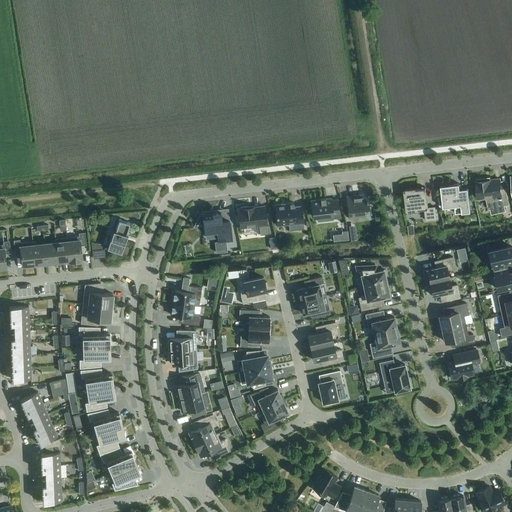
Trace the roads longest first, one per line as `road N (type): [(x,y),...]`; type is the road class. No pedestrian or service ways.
road 1 (residential): [(383,173),(432,391)]
road 2 (unclassified): [(138,273),(134,375),(173,488)]
road 3 (unclassified): [(191,484),(153,391),(153,276)]
road 4 (unclassified): [(176,199),(383,173)]
road 5 (residential): [(500,463),(427,485),(383,480),(334,457)]
road 6 (track): [(0,201),(169,181)]
road 7 (track): [(383,157),(359,0)]
road 8 (residential): [(310,420),(277,272)]
road 9 (residential): [(138,273),(0,284)]
road 10 (residential): [(191,484),(310,420)]
road 11 (unclassified): [(383,173),(511,158)]
